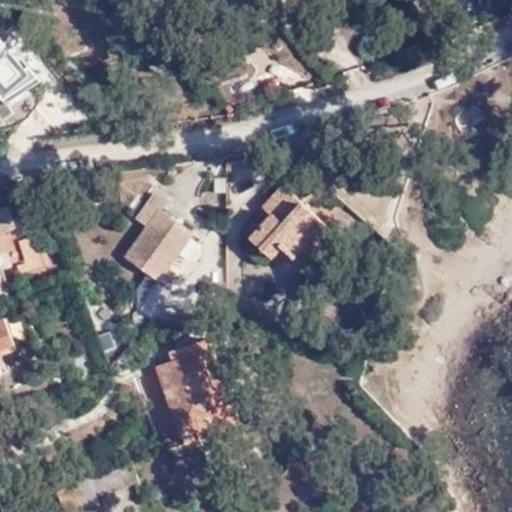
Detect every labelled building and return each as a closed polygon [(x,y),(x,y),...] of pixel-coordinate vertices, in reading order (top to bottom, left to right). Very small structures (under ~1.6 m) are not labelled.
[(0,67),(3,66),(14,56),(0,39),(0,67)] [(0,88),(13,77),(3,66),(0,67),(0,88)] [(252,246),(285,277),(329,229),(286,191),(272,204),(282,213),(274,221),(252,246)] [(128,260),(160,281),(193,232),(161,210),(166,201),(153,194),(137,219),(149,227),(128,260)] [(265,212),(274,221),(282,213),(272,204),(265,212)] [(337,237),(329,229),(285,277),(293,285),(337,237)] [(0,299),(9,296),(0,271),(0,252),(3,251),(6,250),(0,232),(0,299)] [(16,266),(19,276),(42,267),(30,238),(16,243),(24,263),(16,266)] [(0,269),(8,266),(3,251),(0,252),(0,269)] [(0,356),(16,352),(4,318),(0,318),(0,356)] [(211,341),(188,349),(191,359),(201,356),(224,422),(214,425),(216,432),(239,424),(211,341)] [(157,370),(183,446),(202,440),(217,434),(216,432),(214,425),(224,422),(201,356),(191,359),(188,349),(170,355),(173,365),(157,370)] [(93,480),(99,497),(137,484),(131,465),(93,478),(93,480)] [(13,482),(19,501),(66,485),(60,466),(13,482)] [(99,497),(93,480),(74,486),(81,507),(100,501),(99,497)] [(58,492),(64,511),(82,511),(81,507),(74,486),(58,492)]
